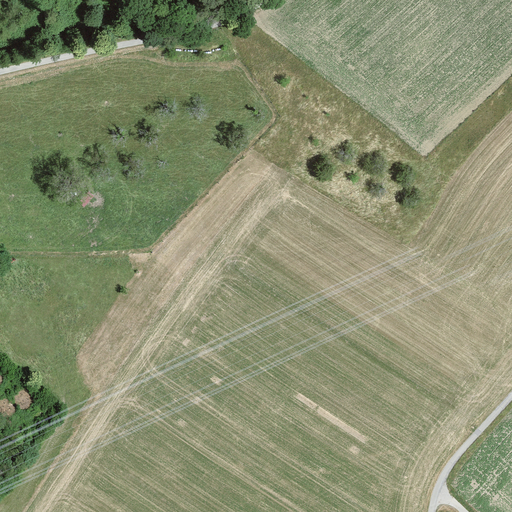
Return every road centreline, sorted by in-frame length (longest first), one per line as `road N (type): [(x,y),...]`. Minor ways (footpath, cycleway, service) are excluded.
road 1 (track): [(0,73),(232,19),(260,0)]
road 2 (unclassified): [(434,511),(446,471),(511,397)]
